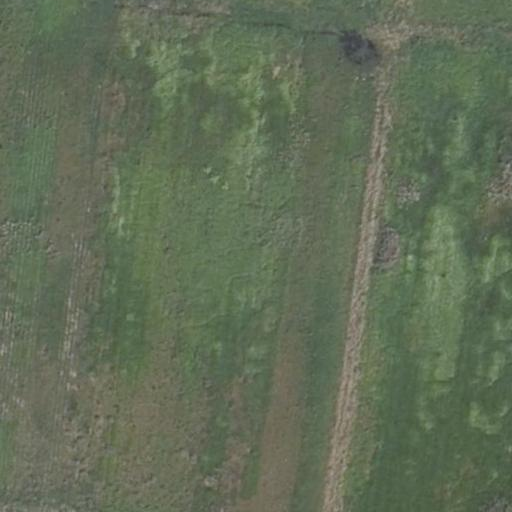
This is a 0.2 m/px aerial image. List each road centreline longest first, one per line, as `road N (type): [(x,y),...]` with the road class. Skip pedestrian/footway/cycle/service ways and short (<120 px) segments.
road 1 (track): [(317,0),(275,511)]
road 2 (track): [(125,0),(274,45),(511,43)]
